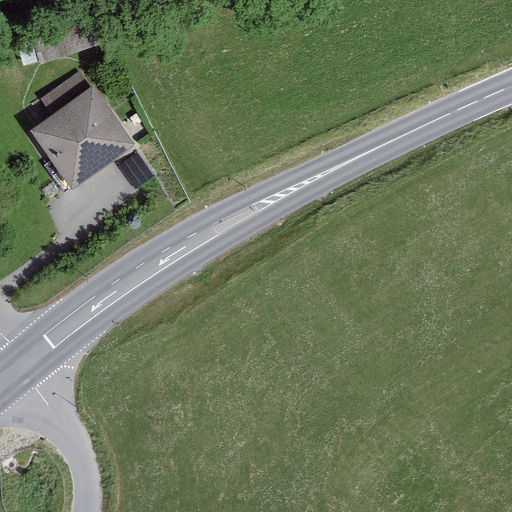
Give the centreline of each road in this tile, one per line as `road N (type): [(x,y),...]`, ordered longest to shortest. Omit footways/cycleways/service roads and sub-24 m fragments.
road 1 (secondary): [(511,90),(213,228),(23,365)]
road 2 (unknown): [(0,295),(131,192)]
road 3 (residential): [(23,365),(85,467),(86,511)]
